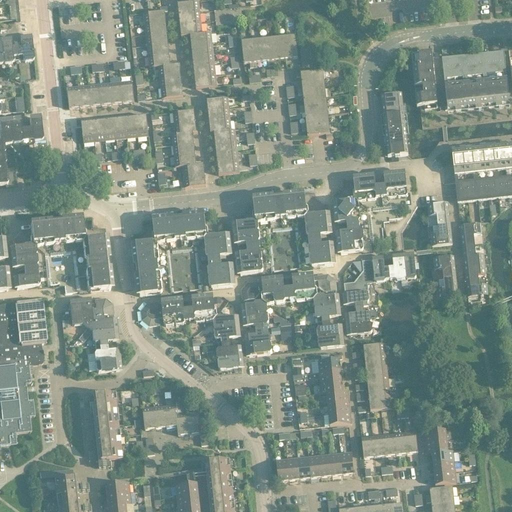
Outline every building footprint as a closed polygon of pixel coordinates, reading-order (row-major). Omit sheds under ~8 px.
[(178,6),(179,17),(200,14),(198,3),(178,6)] [(144,16),(145,27),(166,24),(165,14),(165,13),(160,14),(144,16)] [(179,17),(180,27),(201,25),(200,14),(179,17)] [(166,24),(145,27),(146,37),(167,35),(166,24)] [(202,36),(201,25),(180,27),(181,38),(190,37),(202,36)] [(146,37),(147,48),(168,46),(167,35),(146,37)] [(190,37),(191,48),(212,46),(211,35),(202,36),(190,37)] [(21,50),(16,51),(18,63),(22,63),(24,64),(32,63),(34,61),(31,37),(20,38),(21,50)] [(286,38),(289,66),(293,66),(292,61),(298,60),(296,37),(286,38)] [(286,66),(289,66),(286,38),(277,39),(280,62),(285,61),(286,66)] [(13,64),(18,63),(16,51),(12,51),(11,39),(0,40),(3,65),(4,66),(12,65),(13,64)] [(274,63),(280,62),(277,39),(268,40),(271,68),(275,67),(274,63)] [(268,68),(271,68),(268,40),(259,41),(262,64),(267,63),(268,68)] [(257,65),(262,64),(259,41),(251,42),(254,70),(257,69),(257,65)] [(250,70),(254,70),(251,42),(241,43),(244,66),(249,65),(250,70)] [(147,48),(148,59),(169,57),(168,46),(147,48)] [(191,48),(192,59),(213,56),(212,46),(191,48)] [(483,56),(488,107),(509,105),(508,96),(504,57),(504,53),(483,56)] [(447,108),(442,61),(437,61),(432,62),(432,54),(411,56),(412,60),(416,97),(417,108),(420,108),(424,107),(425,111),(438,110),(437,109),(442,109),(444,109),(444,108),(447,108)] [(214,67),(213,56),(192,59),(194,69),(214,67)] [(488,107),(483,56),(463,58),(468,110),(488,107)] [(170,67),(169,57),(148,59),(150,70),(159,69),(170,67)] [(468,110),(463,58),(442,60),(442,61),(447,108),(447,112),(468,110)] [(179,66),(170,67),(159,69),(160,79),(180,77),(179,66)] [(216,78),(214,67),(194,69),(195,80),(216,78)] [(301,79),(301,84),(324,82),(323,72),(300,75),(301,75),(296,76),(296,79),(301,79)] [(182,88),(180,77),(160,79),(161,90),(182,88)] [(216,78),(195,80),(196,91),(217,89),(216,78)] [(297,90),(298,94),(325,91),(324,82),(301,84),(302,89),(297,90)] [(121,85),(123,105),(134,104),(132,83),(121,85)] [(121,85),(110,86),(112,107),(123,105),(121,85)] [(112,107),(110,86),(99,87),(102,108),(112,107)] [(91,109),(102,108),(99,87),(89,88),(91,109)] [(78,89),(80,110),(91,109),(89,88),(78,89)] [(183,99),(182,88),(161,90),(162,101),(183,99)] [(69,111),(80,110),(78,89),(67,90),(69,111)] [(303,102),(326,100),(331,99),(330,90),(325,91),(298,94),(298,97),(303,97),(303,102)] [(383,118),(404,116),(401,95),(388,97),(381,97),(383,118)] [(208,113),(229,111),(228,100),(207,102),(208,113)] [(327,108),(326,100),(303,102),(304,107),(299,108),(300,111),(327,108)] [(328,117),(327,108),(300,111),(300,115),(305,114),(305,120),(328,117)] [(229,111),(208,113),(209,124),(230,122),(229,111)] [(173,115),(174,126),(195,124),(194,113),(173,115)] [(384,128),(405,126),(404,116),(383,118),(384,128)] [(301,129),(329,126),(328,117),(305,120),(306,125),(301,126),(301,129)] [(0,145),(4,149),(4,148),(10,148),(12,146),(13,147),(21,146),(22,145),(31,144),(33,145),(40,144),(42,142),(42,137),(40,118),(28,119),(30,131),(21,132),(20,120),(0,122),(0,145)] [(146,118),(135,119),(137,140),(148,138),(146,118)] [(127,141),(137,140),(135,119),(124,120),(127,141)] [(116,142),(127,141),(124,120),(114,121),(116,142)] [(105,143),(116,142),(114,121),(103,122),(105,143)] [(94,144),(105,143),(103,122),(92,123),(94,144)] [(230,122),(209,124),(210,135),(214,135),(214,134),(231,132),(230,122)] [(83,145),(94,144),(92,123),(82,125),(81,125),(82,129),(83,145)] [(174,126),(175,136),(193,135),(196,135),(195,124),(174,126)] [(330,135),(329,126),(301,129),(302,133),(307,132),(307,138),(326,136),(330,136),(330,135)] [(386,138),(406,136),(405,126),(384,128),(386,138)] [(235,132),(231,132),(214,134),(214,135),(215,145),(236,143),(235,132)] [(172,137),(173,148),(194,145),(193,135),(175,136),(172,137)] [(387,148),(407,146),(406,136),(386,138),(387,148)] [(216,156),(237,153),(236,143),(215,145),(216,156)] [(195,156),(194,145),(173,148),(174,158),(195,156)] [(407,146),(387,148),(388,159),(408,157),(407,146)] [(511,147),(493,149),(499,201),(511,199),(511,147)] [(478,203),(499,201),(493,149),(473,151),(478,203)] [(457,205),(478,203),(473,151),(452,154),(457,205)] [(217,166),(238,164),(237,153),(216,156),(217,166)] [(16,173),(35,171),(34,156),(14,158),(16,173)] [(196,167),(195,156),(174,158),(175,169),(182,169),(182,168),(196,167)] [(219,177),(239,175),(238,164),(217,166),(219,177)] [(184,179),(204,177),(203,166),(196,167),(182,168),(182,169),(184,179)] [(353,201),(359,205),(365,204),(366,203),(368,204),(375,203),(377,201),(386,200),(388,202),(396,201),(397,209),(409,208),(405,173),(383,176),(385,188),(376,189),(374,177),(353,179),(354,192),(354,193),(353,194),(354,200),(353,200),(353,201)] [(206,188),(204,177),(184,179),(185,190),(206,188)] [(253,222),(259,226),(265,225),(266,224),(267,225),(275,224),(277,222),(281,221),(286,221),(288,223),(295,222),(296,220),(298,222),(304,221),(309,216),(309,215),(308,210),(306,208),(305,195),(283,197),(284,201),(274,202),(274,198),(253,201),(254,213),(254,214),(253,215),(253,221),(253,222)] [(359,205),(353,201),(347,201),(346,203),(332,205),(335,226),(347,225),(347,234),(336,235),(338,257),(372,253),(371,242),(363,242),(362,234),(360,233),(359,223),(360,221),(360,214),(358,213),(359,211),(359,205)] [(438,227),(450,226),(448,205),(427,207),(429,218),(437,217),(438,227)] [(387,212),(389,225),(389,224),(389,222),(400,221),(398,211),(387,212)] [(309,216),(304,221),(305,221),(309,259),(300,260),(302,271),(336,267),(334,246),(322,247),(321,238),(333,237),(330,215),(317,217),(317,216),(316,216),(315,215),(309,216)] [(153,243),(158,247),(159,247),(164,246),(166,245),(167,246),(174,245),(176,243),(181,243),(185,242),(188,244),(195,243),(196,241),(198,243),(204,242),(208,237),(208,236),(208,231),(206,229),(204,216),(183,218),(183,222),(174,223),(174,219),(152,221),(154,234),(153,235),(154,235),(152,237),(153,242),(153,243)] [(30,246),(36,250),(42,249),(43,248),(44,249),(52,248),(54,246),(63,245),(65,247),(72,246),(73,244),(75,246),(81,245),(86,240),(86,239),(85,234),(83,232),(82,219),(60,221),(61,225),(51,226),(51,222),(30,224),(31,237),(31,238),(30,240),(30,245),(30,246)] [(259,226),(253,222),(247,223),(246,224),(245,224),(232,226),(234,247),(246,246),(247,255),(235,256),(238,278),(272,274),(270,263),(262,264),(261,255),(259,254),(258,244),(260,242),(259,235),(258,234),(259,232),(258,226),(259,226)] [(462,248),(475,247),(474,237),(481,237),(480,225),(460,227),(462,248)] [(450,226),(438,227),(439,236),(431,237),(432,249),(452,246),(450,226)] [(272,254),(297,251),(295,232),(285,233),(284,232),(285,232),(285,229),(280,230),(280,234),(270,235),(272,254)] [(372,231),(373,243),(383,241),(382,231),(384,231),(384,230),(372,231)] [(209,237),(208,237),(204,242),(208,280),(200,281),(201,292),(236,288),(233,267),(221,268),(220,259),(232,258),(230,236),(217,238),(216,237),(216,238),(215,236),(209,237)] [(86,240),(81,245),(82,245),(82,251),(84,253),(83,254),(83,262),(85,263),(86,272),(85,275),(86,283),(77,284),(79,295),(113,291),(110,270),(107,270),(106,261),(109,261),(107,239),(94,241),(94,240),(93,240),(92,239),(86,240)] [(0,293),(10,292),(8,271),(0,271),(0,262),(7,262),(5,240),(0,240),(0,293)] [(158,247),(153,243),(152,243),(147,244),(145,245),(145,246),(132,247),(134,268),(138,268),(139,277),(135,277),(137,299),(171,295),(170,284),(162,285),(158,247)] [(35,250),(36,250),(30,246),(24,247),(23,248),(22,248),(9,250),(11,271),(23,270),(24,279),(15,280),(16,291),(37,289),(39,287),(38,280),(36,278),(35,269),(37,266),(36,259),(35,258),(36,256),(35,250)] [(462,248),(464,269),(485,267),(484,256),(476,257),(475,247),(462,248)] [(180,255),(169,256),(171,275),(197,272),(195,253),(185,255),(184,250),(179,251),(180,255)] [(49,277),(74,274),(72,256),(62,257),(62,253),(57,254),(57,258),(47,259),(49,277)] [(403,256),(406,280),(407,282),(414,281),(416,279),(415,271),(415,266),(414,255),(403,256)] [(406,280),(403,256),(392,257),(393,269),(389,269),(390,281),(395,281),(397,283),(404,282),(406,280)] [(373,262),(375,284),(376,285),(384,284),(386,282),(390,281),(389,269),(384,270),(383,258),(372,259),(372,262),(373,262)] [(442,271),(443,280),(456,279),(453,258),(433,260),(434,272),(442,271)] [(300,271),(298,260),(273,263),(274,274),(288,272),(300,271)] [(367,294),(368,295),(375,295),(374,285),(375,284),(373,262),(372,262),(362,263),(363,273),(361,275),(354,285),(344,286),(345,296),(367,294)] [(362,263),(353,264),(361,275),(363,273),(362,263)] [(464,269),(467,289),(479,288),(479,287),(478,278),(486,277),(485,267),(464,269)] [(263,295),(261,297),(262,303),(267,307),(274,306),(275,305),(276,306),(284,305),(285,303),(294,302),(297,304),(304,303),(305,301),(307,303),(313,302),(318,297),(317,296),(317,291),(315,289),(314,283),(313,276),(292,278),(293,290),(289,290),(284,291),(283,279),(261,281),(262,284),(263,295)] [(324,294),(335,293),(336,293),(335,282),(328,277),(318,278),(318,282),(314,283),(315,289),(317,291),(317,290),(319,289),(324,294)] [(456,279),(443,280),(444,290),(437,291),(438,302),(458,300),(456,279)] [(172,284),(174,295),(199,292),(198,281),(172,284)] [(66,288),(64,288),(65,296),(76,295),(75,284),(68,284),(68,285),(66,288)] [(263,295),(262,284),(258,285),(247,286),(242,292),(243,303),(255,302),(259,296),(261,296),(261,297),(263,295)] [(487,286),(479,287),(479,288),(467,289),(468,304),(481,302),(481,298),(488,297),(487,286)] [(315,310),(340,307),(339,296),(336,297),(335,293),(324,294),(319,289),(317,290),(317,291),(317,296),(318,297),(313,302),(314,309),(315,310)] [(355,306),(356,311),(368,309),(367,305),(369,302),(368,295),(367,294),(345,296),(342,296),(343,307),(355,306)] [(161,302),(161,305),(162,305),(163,320),(164,326),(166,328),(173,327),(174,326),(176,327),(183,326),(185,324),(194,323),(196,325),(204,324),(205,322),(207,324),(213,323),(217,318),(217,317),(216,312),(214,310),(213,297),(192,299),(193,311),(184,312),(183,300),(161,302)] [(87,330),(92,324),(90,307),(91,307),(90,300),(80,301),(82,325),(87,330)] [(95,307),(91,307),(90,307),(92,324),(109,322),(109,321),(108,317),(114,317),(113,306),(105,300),(94,301),(95,307)] [(81,327),(82,325),(80,301),(69,302),(71,326),(74,328),(81,327)] [(25,386),(28,386),(29,385),(30,385),(30,384),(31,383),(30,378),(31,378),(31,377),(29,377),(28,368),(40,367),(41,367),(41,366),(42,366),(42,365),(43,364),(43,363),(41,346),(50,345),(49,343),(45,344),(44,335),(45,334),(44,334),(43,325),(44,325),(44,324),(43,324),(42,315),(43,315),(43,314),(42,314),(41,303),(16,305),(16,306),(0,307),(0,447),(17,446),(17,445),(16,445),(15,436),(31,434),(30,434),(28,419),(34,418),(33,418),(32,403),(33,403),(33,402),(27,403),(25,389),(26,389),(26,388),(25,388),(25,386)] [(267,307),(262,303),(261,303),(256,304),(254,306),(241,307),(242,318),(266,315),(268,313),(267,307)] [(147,307),(142,313),(143,322),(149,328),(160,326),(159,320),(163,320),(162,305),(161,305),(162,306),(158,307),(157,306),(147,307)] [(318,325),(330,324),(329,319),(341,318),(340,307),(315,310),(314,311),(315,319),(317,320),(318,325)] [(345,327),(370,324),(371,323),(371,316),(368,314),(368,309),(356,311),(356,315),(344,316),(345,327)] [(266,315),(242,318),(243,328),(255,327),(255,332),(268,330),(267,326),(269,323),(268,316),(266,315)] [(214,330),(215,331),(240,328),(239,317),(226,319),(223,317),(218,318),(217,318),(213,323),(213,324),(214,330)] [(87,330),(92,334),(117,331),(116,320),(109,321),(109,322),(92,324),(87,330)] [(319,340),(344,337),(342,327),(330,328),(330,324),(318,325),(318,329),(317,332),(317,339),(319,340)] [(370,324),(345,327),(346,338),(371,335),(372,333),(372,326),(370,324)] [(217,341),(217,346),(230,345),(229,340),(241,339),(240,328),(215,331),(214,332),(215,340),(217,341)] [(272,329),(273,335),(283,335),(283,340),(293,340),(292,329),(272,329)] [(245,348),(270,345),(271,344),(270,337),(268,335),(268,330),(255,332),(256,336),(244,337),(245,348)] [(117,331),(92,334),(91,335),(92,342),(94,344),(95,349),(107,348),(106,343),(118,342),(117,331)] [(344,337),(319,340),(318,342),(318,349),(321,351),(345,348),(344,337)] [(217,360),(219,361),(243,359),(242,348),(230,349),(230,345),(217,346),(218,351),(216,353),(217,360)] [(270,345),(245,348),(246,359),(270,356),(272,354),(271,347),(270,345)] [(363,348),(365,359),(385,357),(384,346),(363,348)] [(94,363),(96,364),(120,362),(119,351),(107,352),(107,348),(95,349),(95,353),(94,356),(94,363)] [(386,368),(385,357),(365,359),(366,370),(386,368)] [(244,369),(243,359),(219,361),(217,363),(218,370),(220,372),(244,369)] [(339,361),(334,362),(318,364),(319,375),(340,372),(339,362),(339,361)] [(122,372),(120,362),(96,364),(95,366),(95,373),(98,375),(122,372)] [(386,368),(366,370),(367,381),(388,378),(386,368)] [(341,383),(340,372),(319,375),(320,385),(341,383)] [(388,378),(367,381),(368,391),(389,389),(388,378)] [(342,394),(342,393),(341,383),(320,385),(322,396),(327,396),(326,396),(342,394)] [(390,400),(389,389),(368,391),(369,402),(390,400)] [(328,406),(348,404),(347,393),(342,393),(342,394),(326,396),(327,396),(328,406)] [(95,403),(102,463),(123,461),(116,395),(89,398),(90,404),(95,403)] [(390,400),(369,402),(370,413),(391,411),(390,400)] [(329,417),(350,415),(348,404),(328,406),(329,417)] [(175,408),(164,409),(167,430),(177,428),(176,417),(175,408)] [(156,431),(167,430),(164,409),(153,410),(156,431)] [(145,432),(156,431),(153,410),(142,411),(145,432)] [(198,415),(187,416),(189,437),(200,435),(198,415)] [(350,415),(329,417),(330,428),(351,426),(350,415)] [(187,416),(176,417),(177,428),(178,438),(189,437),(187,416)] [(425,434),(426,445),(447,443),(445,432),(425,434)] [(405,435),(407,456),(418,455),(416,434),(405,435)] [(396,457),(407,456),(405,435),(394,436),(396,457)] [(383,437),(385,458),(396,457),(394,436),(383,437)] [(372,439),(375,459),(385,458),(383,437),(372,439)] [(375,459),(372,439),(361,440),(364,461),(375,459)] [(448,453),(447,443),(426,445),(427,456),(432,456),(432,455),(448,454),(448,453)] [(432,455),(432,456),(433,466),(454,464),(453,453),(448,453),(448,454),(432,455)] [(341,456),(343,477),(354,476),(352,455),(341,456)] [(332,478),(343,477),(341,456),(330,457),(332,478)] [(319,458),(321,479),(332,478),(330,457),(319,458)] [(309,460),(311,480),(321,479),(319,458),(309,460)] [(298,461),(300,482),(311,480),(309,460),(298,461)] [(287,462),(289,483),(300,482),(298,461),(287,462)] [(234,511),(234,505),(229,462),(208,464),(213,507),(213,511),(234,511)] [(289,483),(287,462),(276,463),(278,484),(289,483)] [(433,466),(434,477),(455,475),(454,464),(433,466)] [(456,486),(455,475),(434,477),(435,488),(456,486)] [(59,504),(80,501),(77,479),(56,482),(59,504)] [(90,492),(89,484),(80,484),(80,492),(90,492)] [(109,497),(130,495),(129,484),(108,486),(109,497)] [(199,511),(200,508),(197,487),(176,489),(179,510),(178,511),(199,511)] [(425,498),(426,501),(453,498),(452,489),(430,491),(430,497),(425,498)] [(131,506),(130,495),(109,497),(110,508),(126,506),(126,507),(131,506)] [(454,507),(453,498),(426,501),(426,505),(431,504),(432,510),(454,507)] [(59,504),(59,511),(80,511),(80,501),(59,504)] [(392,502),(393,511),(402,511),(402,506),(396,506),(396,501),(392,502)] [(389,507),(384,508),(384,511),(393,511),(392,502),(389,502),(389,507)] [(374,504),(375,511),(384,511),(384,508),(379,508),(378,503),(374,504)]
